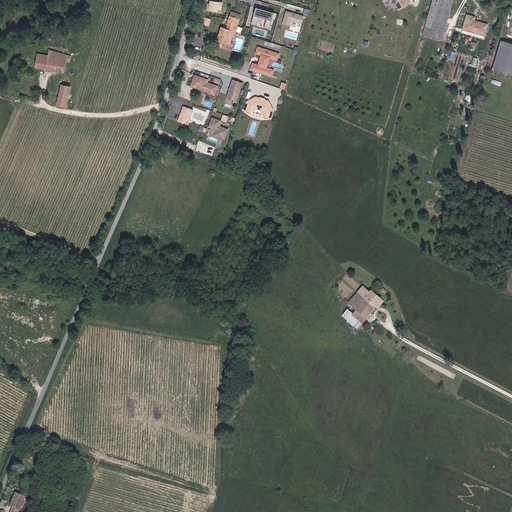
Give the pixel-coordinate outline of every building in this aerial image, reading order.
[(383,0),(388,7),(393,4),(397,5),(400,11),(412,4),(409,0),(383,0)] [(434,0),(425,35),(444,41),(455,0),(434,0)] [(274,13),(256,8),(253,16),(272,22),(274,13)] [(304,16),(286,10),(282,23),(291,25),(292,22),(301,24),(304,16)] [(244,15),(233,11),(227,30),(222,28),(217,40),(228,44),(230,35),(236,37),(244,15)] [(478,17),(468,14),(464,30),(486,37),(490,25),(477,21),(478,17)] [(511,43),(503,41),(494,70),(511,75),(511,43)] [(279,53),(257,46),(255,54),(260,56),(257,65),(252,63),(250,71),(271,77),(274,69),(267,67),(270,59),(277,61),(279,53)] [(73,57),(50,51),(49,55),(39,54),(38,70),(56,72),(56,68),(64,69),(67,63),(71,64),(73,57)] [(210,80),(196,75),(191,88),(217,97),(220,87),(210,83),(210,80)] [(244,84),(233,79),(227,99),(238,102),(244,84)] [(72,88),(62,85),(57,106),(68,108),(72,88)] [(248,102),(245,111),(252,113),(258,109),(261,110),(265,117),(272,120),(275,111),(270,101),(258,97),(248,102)] [(188,125),(193,110),(183,107),(178,121),(188,125)] [(229,129),(220,126),(222,121),(212,117),(208,127),(216,130),(214,136),(225,140),(229,129)] [(371,291),(364,285),(349,303),(358,311),(355,314),(364,322),(377,307),(380,309),(386,301),(373,290),(371,291)] [(16,493),(11,506),(14,507),(21,510),(26,496),(16,493)]
